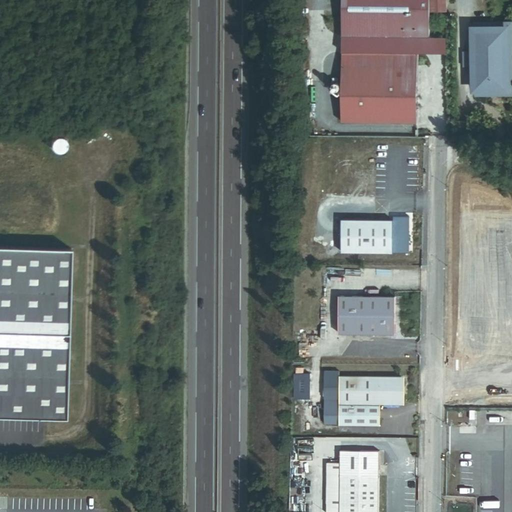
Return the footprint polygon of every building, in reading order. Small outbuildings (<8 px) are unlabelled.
[(446,16),(445,0),(431,0),(432,16),(446,16)] [(507,86),(506,30),(479,30),(480,86),(507,86)] [(419,122),(420,67),(355,66),(355,51),(344,51),(343,121),(419,122)] [(420,67),(420,52),(355,51),(355,66),(420,67)] [(52,142),(51,144),(52,147),(53,149),(55,151),(57,152),(59,152),(62,152),(64,151),(66,149),(67,147),(67,144),(67,142),(66,139),(64,138),(62,137),(59,136),(57,137),(55,138),(53,140),(52,142)] [(410,252),(410,215),(395,215),(395,219),(395,252),(410,252)] [(395,252),(395,219),(343,218),(343,252),(395,252)] [(0,416),(66,419),(71,248),(0,246),(0,416)] [(396,333),(397,295),(340,295),(340,332),(396,333)] [(381,425),(382,403),(402,403),(402,396),(406,394),(406,385),(402,383),(402,376),(341,375),(340,398),(340,404),(340,417),(340,424),(381,425)] [(340,417),(340,404),(333,404),(325,404),(325,417),(340,417)] [(379,511),(380,450),(341,449),(341,461),(328,461),(327,511),(328,511),(379,511)]
